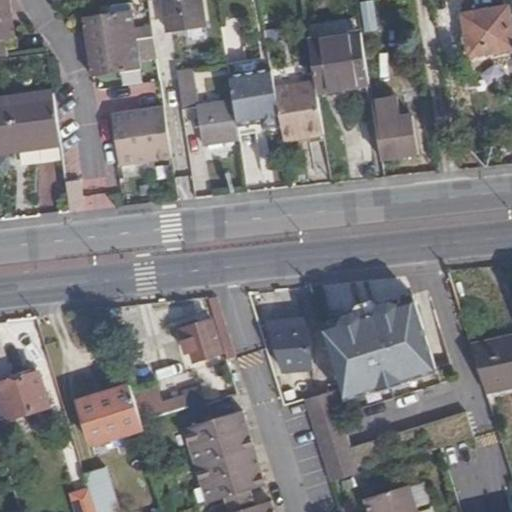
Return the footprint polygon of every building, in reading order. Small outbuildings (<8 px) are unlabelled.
[(0,0),(0,10),(15,8),(13,0),(0,0)] [(168,0),(171,24),(172,29),(209,25),(205,0),(168,0)] [(467,12),(473,57),(511,51),(511,14),(511,6),(467,12)] [(0,48),(1,56),(12,54),(9,36),(19,35),(15,8),(0,10),(0,48)] [(135,8),(88,14),(92,42),(139,36),(137,25),(135,8)] [(156,23),(137,25),(139,36),(157,33),(156,23)] [(287,30),(269,31),(271,44),(289,43),(287,30)] [(157,33),(139,36),(142,59),(160,57),(157,33)] [(364,33),(311,41),(317,80),(318,91),(372,83),(364,33)] [(142,59),(139,36),(92,42),(96,71),(143,64),(142,59)] [(204,107),(197,66),(181,68),(187,108),(200,106),(202,117),(203,127),(207,148),(244,143),(242,134),(241,125),(237,101),(204,107)] [(275,69),(233,75),(237,101),(241,125),(267,121),(268,126),(284,123),(278,86),(275,69)] [(286,138),(325,132),(318,91),(317,80),(278,86),(284,123),(286,138)] [(0,147),(63,139),(57,90),(0,97),(0,147)] [(397,95),(374,99),(383,157),(419,151),(413,114),(401,116),(397,95)] [(158,156),(173,155),(166,102),(141,105),(147,158),(151,157),(158,156)] [(122,161),(147,158),(141,105),(116,108),(122,161)] [(7,165),(8,172),(36,168),(34,161),(7,165)] [(8,172),(0,172),(0,183),(2,201),(20,200),(20,205),(40,202),(36,168),(8,172)] [(96,196),(87,196),(86,179),(72,179),(74,209),(97,208),(96,196)] [(439,372),(416,295),(397,301),(421,378),(439,372)] [(220,297),(212,299),(229,356),(230,360),(238,357),(220,297)] [(404,383),(421,378),(397,301),(385,305),(378,314),(363,319),(355,314),(323,324),(343,389),(347,401),(380,390),(381,393),(405,386),(404,383)] [(360,306),(355,314),(363,319),(378,314),(385,305),(374,302),(360,306)] [(225,354),(215,322),(183,333),(189,353),(194,352),(198,363),(225,354)] [(310,326),(283,329),(287,371),(314,368),(310,326)] [(493,400),(511,395),(511,346),(478,354),(493,400)] [(2,347),(0,347),(0,422),(51,407),(41,375),(14,383),(2,347)] [(96,447),(147,431),(144,422),(137,399),(133,386),(83,403),(96,447)] [(337,391),(309,399),(313,413),(341,405),(337,391)] [(137,399),(144,422),(189,407),(187,400),(167,406),(162,392),(137,399)] [(317,427),(345,419),(341,405),(313,413),(317,427)] [(185,428),(191,449),(252,431),(245,410),(185,428)] [(442,447),(477,437),(469,412),(434,423),(442,447)] [(345,419),(317,427),(321,440),(349,432),(345,419)] [(434,423),(361,445),(369,470),(442,447),(434,423)] [(191,449),(197,468),(257,449),(252,431),(191,449)] [(326,453),(353,445),(349,432),(321,440),(326,453)] [(330,467),(358,458),(354,447),(353,445),(326,453),(330,467)] [(361,445),(354,447),(358,458),(362,472),(369,470),(361,445)] [(197,468),(203,486),(262,467),(257,449),(197,468)] [(358,458),(330,467),(334,481),(362,472),(358,458)] [(203,486),(209,504),(268,486),(262,467),(203,486)] [(122,511),(109,469),(87,476),(98,511),(122,511)] [(366,500),(369,511),(413,511),(419,510),(411,486),(366,500)] [(236,511),(275,511),(272,501),(236,511)]
